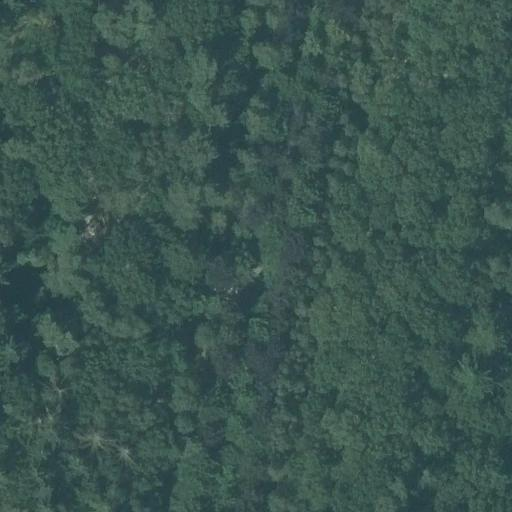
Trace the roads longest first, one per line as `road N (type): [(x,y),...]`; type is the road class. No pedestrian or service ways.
road 1 (tertiary): [(201,511),(311,0)]
road 2 (unknown): [(246,511),(355,0)]
road 3 (track): [(511,442),(467,361),(511,141)]
